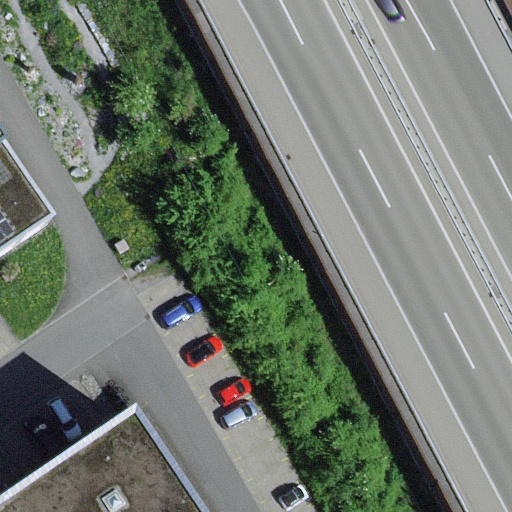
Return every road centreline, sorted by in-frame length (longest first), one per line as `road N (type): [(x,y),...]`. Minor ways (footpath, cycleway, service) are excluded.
road 1 (motorway): [(281,0),(511,433)]
road 2 (motorway): [(511,207),(404,0)]
